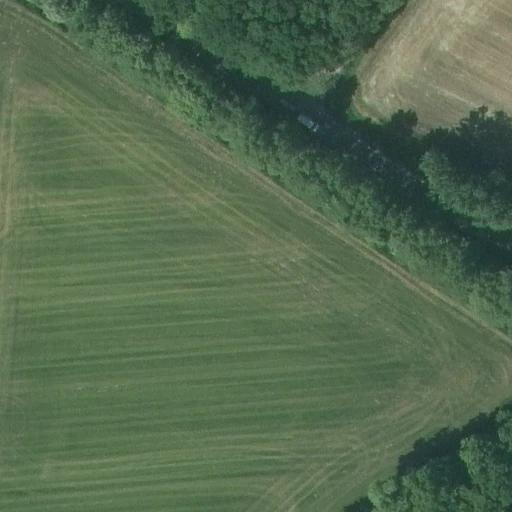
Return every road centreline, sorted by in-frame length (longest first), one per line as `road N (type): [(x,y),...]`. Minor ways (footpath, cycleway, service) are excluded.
road 1 (unclassified): [(306,111),(511,233)]
road 2 (unclassified): [(140,0),(306,111)]
road 3 (unclassified): [(306,111),(390,0)]
